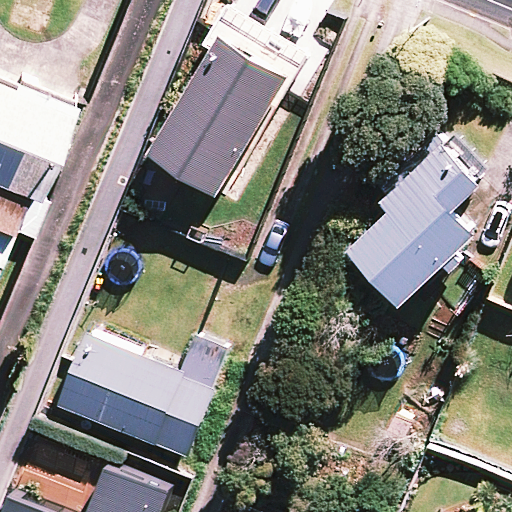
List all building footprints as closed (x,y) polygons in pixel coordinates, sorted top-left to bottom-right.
[(159,146),(228,187),(300,66),(231,26),(159,146)] [(0,167),(44,186),(55,161),(81,101),(0,66),(0,167)] [(359,240),(412,296),(488,224),(465,200),(493,173),(455,133),(392,192),(400,201),(359,240)] [(96,326),(66,400),(186,449),(195,453),(224,383),(222,382),(235,349),(199,335),(188,363),(96,326)] [(92,511),(19,482),(7,511),(161,511),(174,479),(115,455),(92,511)]
